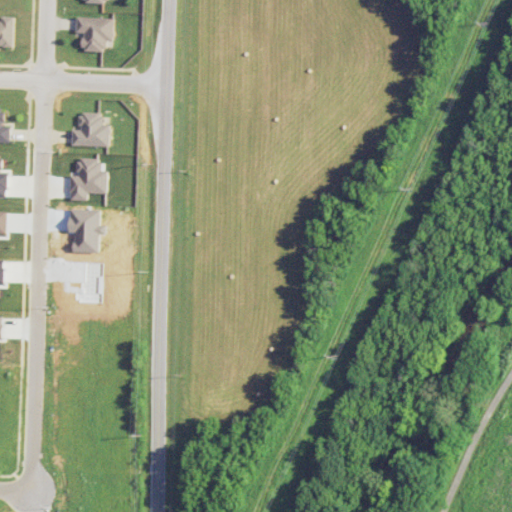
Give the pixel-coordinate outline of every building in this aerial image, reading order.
[(0,20),(0,45),(15,46),(15,16),(3,15),(3,20),(0,20)] [(115,17),(78,16),(78,32),(84,33),(84,50),(107,50),(107,39),(115,40),(115,17)] [(0,141),(11,142),(12,126),(4,125),(5,108),(0,107),(0,141)] [(111,124),(104,124),(104,113),(81,112),(81,129),(74,129),(73,145),(111,146),(111,124)] [(0,196),(9,197),(9,172),(3,172),(3,154),(0,154),(0,196)] [(109,193),(109,169),(102,169),(102,158),(80,157),(79,175),(72,175),(72,199),(89,200),(90,192),(109,193)] [(0,232),(8,233),(8,211),(0,210),(0,232)]
